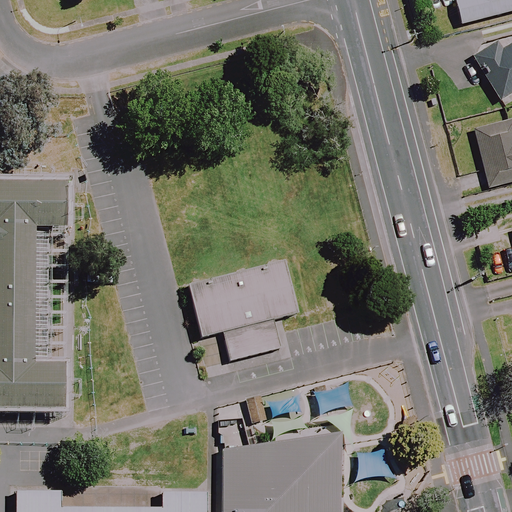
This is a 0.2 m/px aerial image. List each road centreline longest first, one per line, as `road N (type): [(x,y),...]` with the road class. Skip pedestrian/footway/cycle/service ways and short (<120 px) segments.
road 1 (tertiary): [(485,511),(351,0)]
road 2 (residential): [(0,7),(21,51),(58,63),(308,0)]
